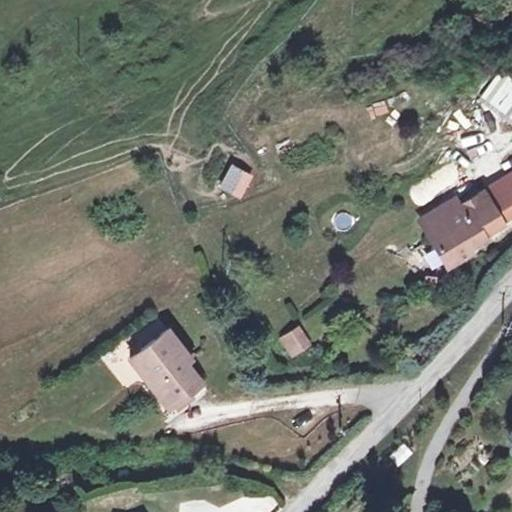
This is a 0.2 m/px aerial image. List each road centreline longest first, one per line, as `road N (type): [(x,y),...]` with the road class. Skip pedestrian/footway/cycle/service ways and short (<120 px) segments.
road 1 (tertiary): [(288,511),(511,282)]
road 2 (residential): [(422,511),(420,470),(511,313)]
